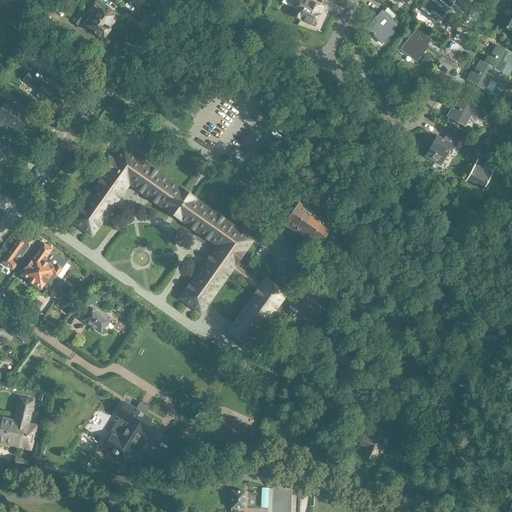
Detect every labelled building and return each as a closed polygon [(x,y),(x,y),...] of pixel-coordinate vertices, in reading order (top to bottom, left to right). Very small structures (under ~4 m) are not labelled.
[(46,0),(40,0),(35,7),(46,15),(53,5),(46,0)] [(88,11),(110,28),(110,27),(109,27),(114,21),(110,18),(114,13),(95,0),(92,0),(90,4),(92,5),(88,11)] [(311,2),(310,3),(304,0),(296,0),(297,0),(293,8),(295,8),(291,15),(300,19),(314,26),(320,15),(318,14),(322,7),(311,2)] [(430,13),(428,15),(438,23),(455,0),(428,0),(423,7),(430,13)] [(497,24),(511,31),(511,2),(510,1),(497,24)] [(86,10),(76,23),(83,29),(85,26),(102,39),(110,28),(88,11),(86,10)] [(382,10),(371,21),(375,25),(369,31),(382,44),(393,32),(392,30),(397,25),(382,10)] [(429,46),(427,45),(431,40),(416,28),(399,50),(407,56),(409,53),(418,60),(429,46)] [(35,54),(23,45),(15,54),(28,63),(35,54)] [(483,63),(483,64),(501,74),(502,73),(507,63),(511,65),(511,54),(496,45),(489,58),(487,56),(483,63)] [(501,74),(483,64),(483,63),(480,61),(473,74),(471,72),(466,80),(484,90),(485,89),(492,93),(497,83),(501,85),(506,75),(502,73),(501,74)] [(38,73),(32,68),(23,79),(47,97),(43,102),(51,108),(66,89),(40,70),(38,73)] [(460,98),(453,110),(451,109),(447,116),(465,126),(470,116),(481,121),(486,113),(475,107),(475,106),(460,98)] [(0,129),(2,131),(7,124),(19,133),(29,117),(7,101),(0,110),(0,129)] [(441,166),(447,153),(450,155),(458,141),(446,134),(443,140),(436,136),(424,157),(441,166)] [(122,148),(71,221),(92,235),(129,184),(217,246),(181,298),(201,313),(231,270),(258,289),(228,332),(248,347),(261,329),(286,294),(265,279),(261,285),(234,266),(252,240),(122,148)] [(483,192),(494,171),(499,174),(503,165),(491,159),(487,166),(476,160),(465,182),(483,192)] [(327,221),(325,223),(297,203),(292,211),(288,208),(285,212),(289,215),(283,223),(318,247),(334,225),(327,221)] [(23,234),(2,262),(13,269),(24,254),(26,256),(29,250),(27,249),(33,242),(23,234)] [(332,250),(340,257),(348,247),(335,238),(331,244),(332,250)] [(66,262),(51,250),(52,249),(44,243),(35,254),(29,250),(26,256),(31,260),(20,275),(40,289),(46,281),(50,284),(66,262)] [(91,307),(82,319),(100,331),(108,320),(91,307)] [(14,327),(10,332),(16,336),(19,332),(14,327)] [(14,418),(18,419),(21,420),(20,423),(28,425),(28,424),(34,401),(19,397),(14,418)] [(143,414),(144,412),(143,410),(140,408),(137,408),(136,410),(124,402),(115,416),(121,420),(112,435),(111,434),(109,438),(107,437),(103,444),(105,445),(102,448),(124,462),(142,433),(143,433),(151,419),(143,414)] [(18,419),(14,418),(13,421),(2,418),(0,426),(0,443),(31,451),(37,426),(28,424),(28,425),(20,423),(21,420),(18,419)] [(388,427),(390,422),(381,418),(379,423),(388,427)] [(373,443),(374,441),(364,436),(360,444),(368,447),(364,456),(373,460),(380,446),(373,443)] [(232,490),(230,511),(234,511),(235,507),(244,508),(245,491),(232,490)] [(365,511),(336,500),(336,497),(314,497),(313,506),(310,506),(309,511),(365,511)]
